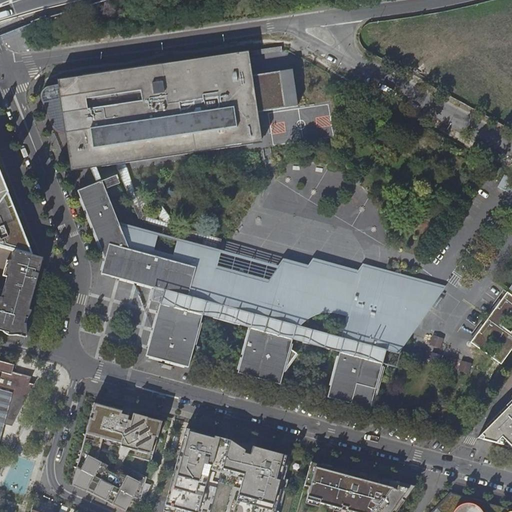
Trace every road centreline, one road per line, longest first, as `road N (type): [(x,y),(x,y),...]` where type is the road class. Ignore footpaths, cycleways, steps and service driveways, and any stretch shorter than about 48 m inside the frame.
road 1 (residential): [(511,483),(78,367)]
road 2 (residential): [(7,73),(309,22)]
road 3 (residential): [(7,73),(81,268),(58,362)]
road 4 (residential): [(309,22),(353,66),(511,152)]
road 5 (residential): [(101,511),(52,482),(49,462),(78,367)]
road 6 (residential): [(443,0),(309,22)]
